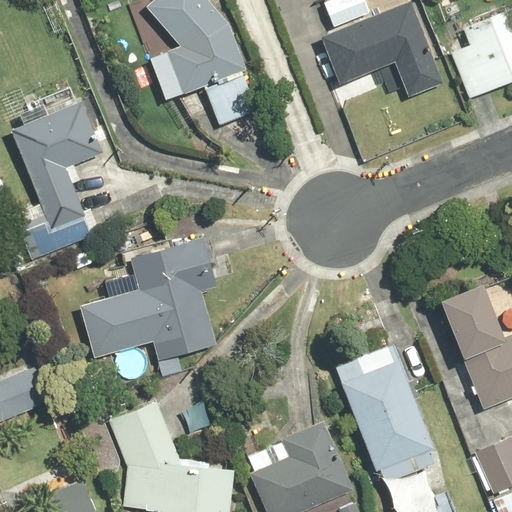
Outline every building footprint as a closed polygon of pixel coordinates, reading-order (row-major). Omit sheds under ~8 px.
[(262,109),(231,26),(210,0),(150,0),(147,4),(181,44),(167,49),(183,93),(203,85),(218,125),(262,109)] [(413,0),(405,0),(319,34),(339,84),(394,62),(409,99),(447,84),(413,0)] [(470,44),(450,51),(468,100),(511,83),(511,5),(462,24),(470,44)] [(82,101),(11,128),(51,229),(85,215),(72,181),(80,178),(75,165),(103,154),(82,101)] [(204,235),(129,255),(136,283),(81,298),(95,349),(150,334),(158,361),(216,346),(201,289),(217,284),(204,235)] [(483,280),(440,297),(483,407),(511,396),(511,332),(505,335),(483,280)] [(397,342),(335,365),(375,469),(436,446),(397,342)] [(33,365),(0,377),(0,418),(46,402),(33,365)] [(158,398),(109,417),(127,464),(122,505),(161,511),(160,511),(229,511),(234,468),(183,463),(158,398)] [(290,454),(249,472),(266,511),(301,511),(354,489),(323,418),(282,436),(290,454)] [(511,449),(507,438),(470,455),(488,496),(506,488),(504,483),(511,478),(511,449)] [(97,511),(83,478),(23,502),(24,505),(7,511),(97,511)] [(511,493),(510,489),(487,499),(492,511),(503,511),(511,508),(511,493)]
